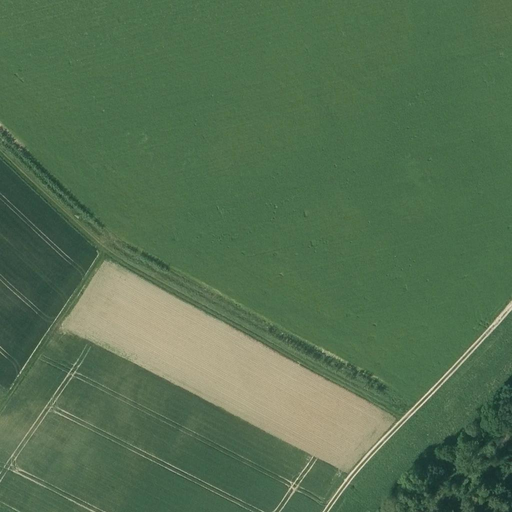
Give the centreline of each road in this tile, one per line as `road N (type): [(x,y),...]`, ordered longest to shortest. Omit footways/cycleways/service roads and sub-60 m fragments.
road 1 (track): [(99,260),(406,423)]
road 2 (track): [(0,165),(99,260),(0,406)]
road 3 (track): [(327,511),(511,312)]
